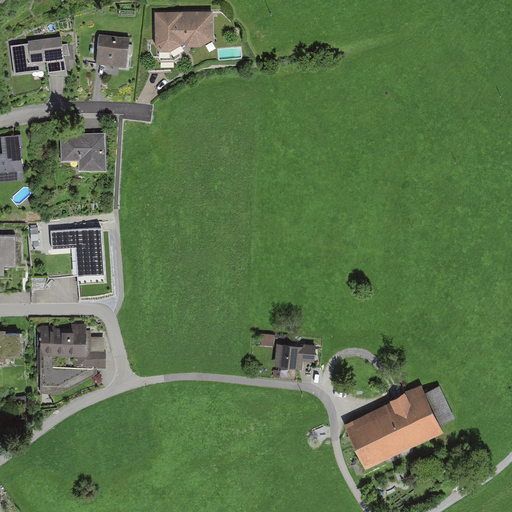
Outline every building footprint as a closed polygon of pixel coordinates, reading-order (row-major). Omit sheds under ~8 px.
[(201,44),(213,37),(212,11),(155,12),(156,43),(160,49),(171,49),(178,44),(189,44),(201,44)] [(95,64),(127,66),(130,37),(98,34),(95,64)] [(20,72),(62,66),(62,61),(68,61),(66,48),(60,49),(60,43),(26,47),(27,59),(19,60),(20,72)] [(79,168),(107,167),(105,131),(59,133),(61,160),(78,159),(79,168)] [(0,152),(0,179),(22,177),(19,151),(22,151),(20,133),(0,135),(0,138),(2,152),(0,152)] [(38,228),(30,228),(31,241),(39,241),(38,228)] [(76,248),(78,285),(106,283),(101,228),(51,231),(53,250),(76,248)] [(0,276),(4,276),(4,268),(17,268),(16,236),(0,236),(0,276)] [(94,378),(94,372),(103,372),(103,355),(90,356),(89,336),(84,336),(83,328),(68,328),(68,331),(53,332),(53,329),(35,329),(35,376),(37,376),(37,398),(57,398),(94,378)] [(0,362),(19,362),(19,344),(17,344),(16,336),(1,336),(1,332),(0,332),(0,362)] [(260,347),(273,348),(274,336),(261,335),(260,347)] [(304,368),(305,359),(315,361),(317,343),(305,342),(304,345),(279,342),(276,365),(304,368)] [(281,371),(273,370),(272,378),(280,379),(281,371)] [(348,424),(368,466),(443,431),(441,428),(455,419),(439,386),(425,394),(421,385),(391,399),(393,403),(348,424)] [(27,397),(14,399),(16,406),(28,404),(27,397)]
